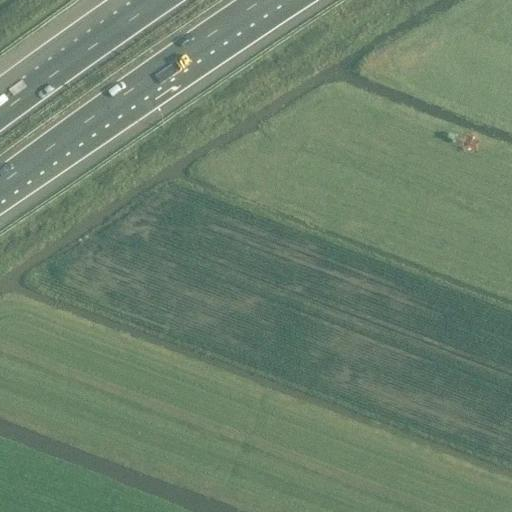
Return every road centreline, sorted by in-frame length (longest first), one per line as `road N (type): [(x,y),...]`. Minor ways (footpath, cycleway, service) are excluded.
road 1 (motorway): [(0,186),(264,0)]
road 2 (motorway): [(164,0),(0,113)]
